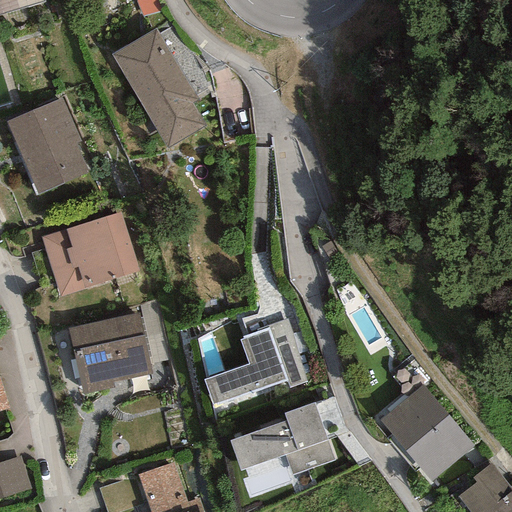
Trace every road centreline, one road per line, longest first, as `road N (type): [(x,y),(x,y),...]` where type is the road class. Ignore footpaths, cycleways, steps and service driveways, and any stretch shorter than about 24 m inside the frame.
road 1 (residential): [(170,0),(191,32),(250,80),(274,118),(305,282),(340,387)]
road 2 (track): [(274,118),(296,126),(304,140),(339,241),(511,467)]
road 3 (residential): [(0,270),(65,511)]
